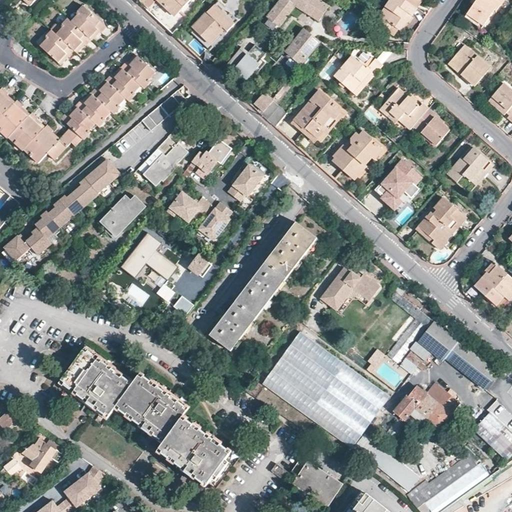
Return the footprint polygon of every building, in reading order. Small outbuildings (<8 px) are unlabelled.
[(159,0),(164,5),(162,7),(165,10),(167,8),(175,16),(190,0),(159,0)] [(280,0),(278,4),(289,13),(296,4),(315,17),(320,20),(329,6),(319,0),(280,0)] [(417,6),(408,0),(387,0),(380,11),(383,13),(377,20),(388,28),(391,24),(396,29),(403,20),(402,18),(407,11),(411,15),(417,6)] [(496,12),(504,0),(475,0),(467,12),(484,25),(494,10),(496,12)] [(289,13),(278,4),(262,24),(274,34),(289,13)] [(71,21),(91,40),(97,34),(94,32),(97,29),(100,33),(106,27),(83,5),(75,12),(78,14),(71,21)] [(192,27),(194,28),(210,43),(223,28),(226,32),(234,24),(225,16),(213,5),(192,27)] [(229,11),(225,16),(234,24),(238,19),(229,11)] [(399,31),(411,15),(407,11),(402,18),(403,20),(396,29),(399,31)] [(484,25),(467,12),(464,16),(481,28),(484,25)] [(91,40),(71,21),(67,18),(61,25),(56,21),(50,28),(51,30),(55,33),(74,52),(75,53),(81,47),(79,45),(81,42),(85,45),(91,40)] [(396,29),(391,24),(388,28),(386,32),(388,33),(394,38),(399,31),(396,29)] [(304,27),(285,51),(301,64),(320,41),(306,29),(304,27)] [(210,43),(194,28),(191,32),(210,50),(226,32),(223,28),(210,43)] [(55,33),(51,30),(45,36),(47,38),(40,45),(60,64),(65,58),(64,56),(66,53),(69,57),(74,52),(55,33)] [(253,78),(266,63),(262,59),(266,53),(255,44),(249,52),(242,47),(227,65),(229,68),(231,69),(235,71),(238,73),(242,74),(247,75),(248,75),(250,76),(252,77),(253,78)] [(463,44),(449,61),(462,71),(459,74),(473,86),(490,66),(463,44)] [(337,52),(334,55),(340,61),(343,57),(337,52)] [(126,61),(120,68),(140,85),(144,88),(150,81),(149,79),(155,72),(136,54),(130,60),(132,62),(130,65),(126,61)] [(354,96),(363,85),(359,82),(367,73),(371,77),(381,65),(373,58),(364,69),(349,56),(332,77),(354,96)] [(462,71),(449,61),(447,64),(459,74),(462,71)] [(112,73),(106,80),(125,97),(129,101),(136,93),(134,91),(140,85),(120,68),(115,73),(118,75),(116,77),(112,73)] [(359,82),(363,85),(371,77),(367,73),(359,82)] [(97,86),(91,93),(110,110),(114,114),(121,107),(118,105),(125,97),(106,80),(101,85),(103,87),(100,90),(97,86)] [(511,92),(500,82),(485,100),(502,114),(510,105),(511,107),(511,108),(505,117),(511,122),(511,92)] [(0,89),(0,117),(14,102),(9,97),(7,100),(4,97),(8,93),(1,88),(0,89)] [(398,120),(409,130),(412,126),(428,108),(422,103),(419,106),(408,97),(398,88),(380,110),(386,116),(389,112),(398,120)] [(186,100),(177,90),(171,95),(180,105),(186,100)] [(259,110),(274,122),(285,109),(262,90),(253,101),(261,107),(259,110)] [(303,107),(293,119),(303,128),(304,127),(317,137),(323,129),(326,126),(322,123),(329,115),(335,120),(341,112),(335,107),(337,105),(317,90),(309,100),(312,102),(306,110),(303,107)] [(81,100),(76,105),(95,123),(99,126),(106,118),(104,117),(110,110),(91,93),(85,98),(88,100),(85,103),(81,100)] [(419,106),(422,103),(411,93),(408,97),(419,106)] [(180,105),(171,95),(165,99),(174,110),(180,105)] [(174,110),(165,99),(159,104),(168,115),(174,110)] [(14,102),(0,117),(0,130),(8,138),(9,137),(29,115),(23,109),(22,112),(19,109),(23,105),(16,100),(14,102)] [(309,100),(303,107),(306,110),(312,102),(309,100)] [(168,115),(159,104),(153,110),(162,120),(168,115)] [(70,128),(82,138),(84,140),(91,132),(89,130),(95,123),(76,105),(70,112),(72,114),(70,116),(66,112),(60,119),(70,128)] [(428,108),(412,126),(435,147),(449,131),(442,125),(434,119),(437,116),(428,108)] [(162,120),(153,110),(147,115),(156,125),(162,120)] [(29,115),(9,137),(23,150),(24,150),(26,147),(44,128),(39,122),(37,125),(34,122),(38,118),(31,112),(29,115)] [(389,112),(386,116),(395,124),(398,120),(389,112)] [(156,125),(147,115),(141,120),(150,131),(156,125)] [(326,126),(323,129),(326,132),(335,120),(329,115),(322,123),(326,126)] [(445,123),(437,116),(434,119),(442,125),(445,123)] [(303,128),(293,119),(291,121),(314,141),(317,137),(304,127),(303,128)] [(47,125),(44,128),(26,147),(24,150),(39,163),(48,153),(55,160),(71,142),(75,146),(82,138),(70,128),(59,140),(54,134),(52,136),(49,134),(53,130),(47,125)] [(332,154),(335,156),(356,175),(366,164),(364,163),(371,156),(373,158),(381,148),(370,137),(371,136),(362,128),(358,134),(355,131),(349,137),(351,142),(352,144),(348,149),(343,144),(342,143),(332,154)] [(189,152),(179,142),(177,144),(168,136),(153,152),(151,154),(148,157),(144,161),(150,167),(143,174),(156,187),(162,180),(163,181),(177,167),(176,165),(189,152)] [(349,137),(343,144),(348,149),(352,144),(351,142),(349,137)] [(199,152),(192,162),(196,165),(200,167),(196,172),(204,178),(216,162),(221,165),(224,160),(230,153),(218,144),(212,152),(210,155),(205,152),(203,155),(199,152)] [(446,173),(456,182),(462,174),(470,181),(481,168),(486,172),(493,164),(469,145),(446,173)] [(356,175),(335,156),(332,159),(354,178),(356,175)] [(417,186),(424,179),(403,160),(374,192),(398,214),(420,189),(417,186)] [(120,174),(109,161),(103,166),(102,164),(96,169),(109,184),(120,174)] [(196,165),(192,162),(187,168),(191,171),(196,165)] [(264,175),(250,164),(240,177),(236,182),(229,192),(241,201),(246,195),(248,196),(264,175)] [(187,168),(182,174),(187,178),(191,171),(187,168)] [(462,174),(456,182),(469,192),(486,172),(481,168),(470,181),(462,174)] [(92,175),(87,180),(98,193),(109,184),(96,169),(91,173),(92,175)] [(500,185),(506,178),(498,171),(492,178),(500,185)] [(87,180),(85,178),(80,183),(82,185),(74,192),(86,206),(99,194),(98,193),(87,180)] [(80,183),(72,189),(74,192),(82,185),(80,183)] [(72,189),(65,195),(67,198),(74,192),(72,189)] [(86,206),(74,192),(67,198),(65,195),(59,200),(73,217),(86,206)] [(212,205),(205,200),(202,204),(201,206),(194,200),(182,192),(168,211),(174,216),(177,213),(189,222),(193,217),(199,221),(206,213),(209,208),(212,205)] [(467,215),(443,194),(433,204),(434,205),(436,207),(433,211),(431,209),(418,223),(434,237),(432,240),(439,247),(447,238),(446,237),(456,225),(457,226),(467,215)] [(126,195),(102,221),(117,235),(146,205),(138,197),(133,202),(126,195)] [(0,208),(0,234),(18,204),(6,198),(0,208)] [(73,217),(59,200),(54,205),(56,207),(49,213),(61,227),(73,217)] [(233,211),(221,201),(216,208),(213,211),(210,216),(200,229),(215,240),(231,219),(228,217),(233,211)] [(54,205),(47,211),(49,213),(56,207),(54,205)] [(49,213),(47,211),(41,216),(43,218),(36,225),(38,227),(47,239),(61,227),(49,213)] [(43,218),(41,216),(33,222),(36,225),(43,218)] [(210,335),(231,351),(317,238),(295,222),(210,335)] [(434,237),(418,223),(416,226),(432,240),(434,237)] [(47,239),(38,227),(32,232),(34,235),(27,241),(32,247),(38,255),(51,243),(47,239)] [(32,232),(25,238),(27,241),(34,235),(32,232)] [(20,233),(18,235),(24,243),(27,241),(25,238),(20,233)] [(16,260),(32,247),(27,241),(24,243),(18,235),(4,247),(16,260)] [(200,255),(190,266),(199,274),(209,262),(200,255)] [(482,271),(470,285),(495,307),(511,287),(511,273),(509,277),(488,259),(480,269),(482,271)] [(356,281),(352,278),(348,275),(347,276),(341,271),(318,303),(334,314),(351,290),(369,303),(378,290),(359,276),(358,278),(356,281)] [(393,291),(388,297),(392,300),(402,308),(404,310),(414,317),(416,319),(426,327),(432,320),(393,291)] [(402,308),(392,300),(353,350),(364,358),(402,308)] [(414,317),(404,310),(366,359),(375,367),(385,355),(414,317)] [(165,323),(169,327),(177,317),(171,313),(165,320),(166,322),(165,323)] [(426,327),(416,319),(388,355),(398,363),(426,327)] [(434,322),(419,342),(443,362),(446,358),(485,388),(498,372),(434,322)] [(298,336),(265,379),(352,445),(386,402),(298,336)] [(84,347),(58,382),(86,402),(85,403),(93,409),(94,407),(107,418),(115,407),(143,428),(142,429),(149,435),(151,433),(164,443),(158,451),(186,471),(184,472),(191,477),(193,475),(207,485),(214,474),(218,477),(226,465),(223,463),(230,452),(182,417),(188,408),(139,373),(133,382),(84,347)] [(385,355),(375,367),(368,378),(393,398),(411,375),(385,355)] [(406,358),(401,365),(412,374),(417,367),(406,358)] [(408,395),(394,412),(404,421),(409,415),(424,427),(430,419),(439,427),(459,402),(435,383),(428,392),(424,389),(422,391),(416,386),(409,395),(408,395)] [(5,415),(0,418),(0,425),(5,432),(23,418),(10,410),(9,411),(5,415)] [(489,412),(475,430),(508,461),(511,456),(511,442),(501,432),(506,427),(489,412)] [(397,420),(395,422),(402,428),(404,425),(397,420)] [(380,441),(382,443),(388,447),(402,428),(395,422),(380,441)] [(420,477),(366,433),(354,447),(409,491),(420,477)] [(64,456),(37,439),(33,445),(31,444),(21,453),(27,457),(32,460),(31,463),(42,470),(50,458),(57,463),(64,456)] [(27,457),(21,453),(12,460),(17,465),(17,466),(27,457)] [(466,457),(429,483),(427,480),(408,495),(420,511),(431,511),(424,502),(474,467),(466,457)] [(334,491),(337,493),(343,484),(309,461),(295,483),(326,504),(334,491)] [(474,467),(424,502),(431,511),(440,511),(457,500),(491,476),(481,462),(474,467)] [(42,470),(31,463),(29,466),(40,473),(42,470)] [(271,469),(270,471),(283,480),(285,479),(282,477),(286,472),(288,474),(289,472),(276,463),(276,464),(277,465),(273,470),(271,469)] [(102,488),(98,484),(105,474),(94,466),(89,472),(77,482),(90,498),(102,488)] [(71,511),(90,498),(77,482),(65,492),(70,498),(64,503),(71,511)] [(360,502),(364,505),(371,496),(364,491),(357,499),(360,502)] [(386,511),(388,510),(371,496),(364,505),(360,502),(352,511),(386,511)] [(41,511),(71,511),(64,503),(58,508),(53,502),(41,511)]
